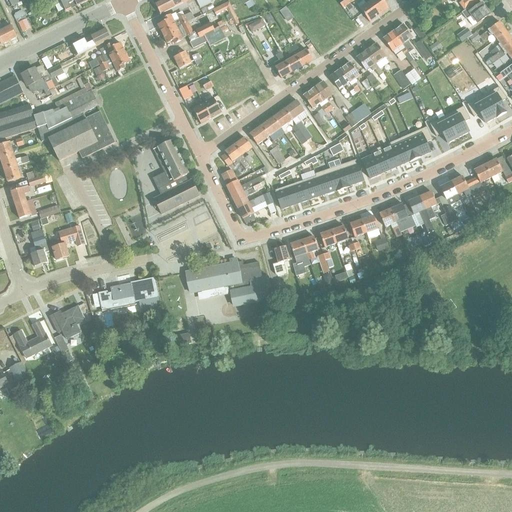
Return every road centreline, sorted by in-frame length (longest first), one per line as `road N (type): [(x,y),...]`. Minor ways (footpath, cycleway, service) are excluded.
road 1 (unclassified): [(145,511),(193,485),(298,463),(511,475)]
road 2 (residential): [(238,238),(352,206),(511,130)]
road 3 (residential): [(198,155),(417,0)]
road 4 (tertiary): [(0,63),(122,2)]
road 5 (residential): [(181,120),(122,2)]
road 6 (residential): [(72,175),(181,120)]
